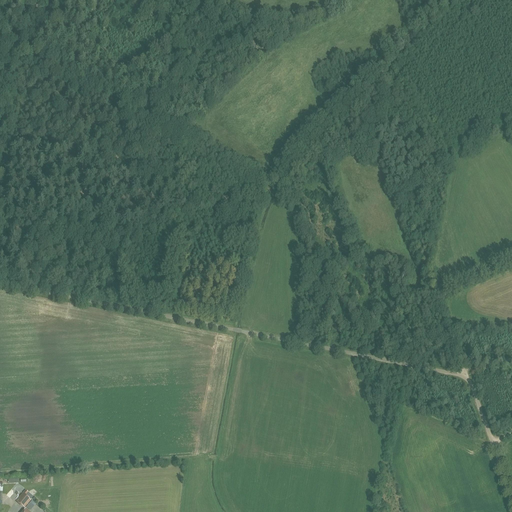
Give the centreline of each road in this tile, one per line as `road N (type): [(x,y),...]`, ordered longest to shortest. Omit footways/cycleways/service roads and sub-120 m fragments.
road 1 (unclassified): [(511,495),(464,376),(0,284)]
road 2 (track): [(152,121),(272,188),(447,0)]
road 3 (track): [(0,36),(152,121)]
road 4 (track): [(511,259),(439,299),(467,378)]
